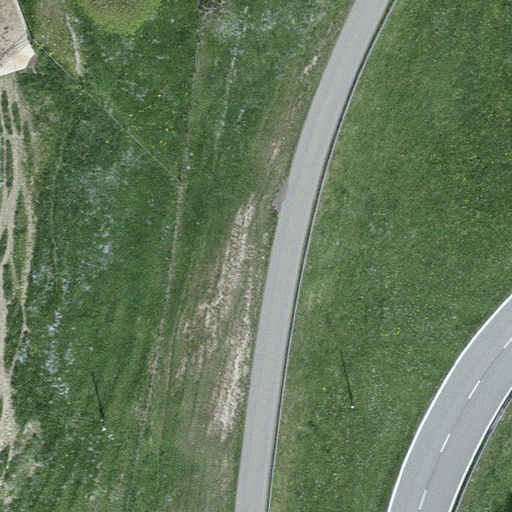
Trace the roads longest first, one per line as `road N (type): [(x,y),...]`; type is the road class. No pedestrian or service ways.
road 1 (track): [(247,511),(287,248),(311,150),(372,0)]
road 2 (tertiary): [(511,338),(452,426),(418,511)]
